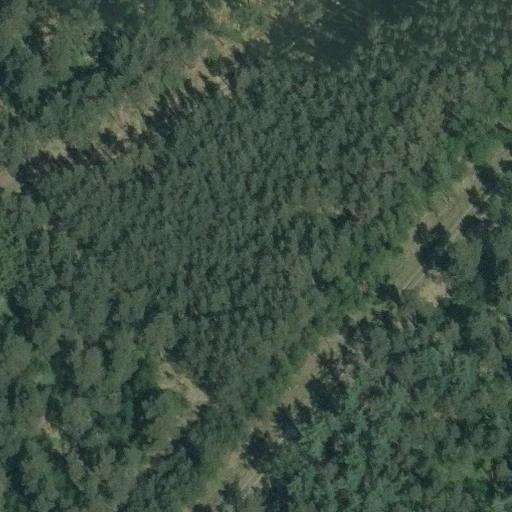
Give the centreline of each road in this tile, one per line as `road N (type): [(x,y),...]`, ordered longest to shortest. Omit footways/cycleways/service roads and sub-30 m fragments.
road 1 (track): [(511,160),(227,511)]
road 2 (track): [(0,198),(74,175),(182,121),(340,0)]
